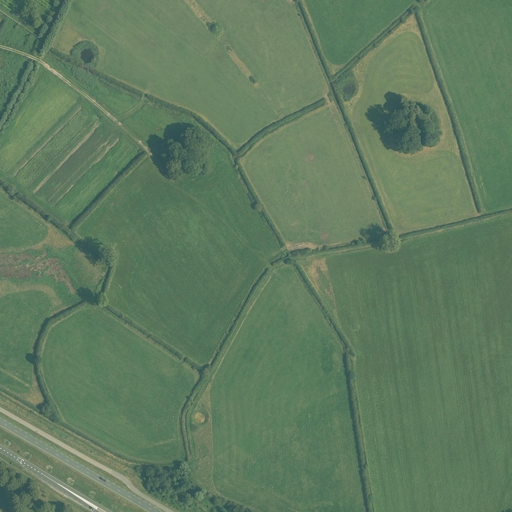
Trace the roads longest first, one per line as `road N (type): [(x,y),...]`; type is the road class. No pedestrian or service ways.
road 1 (unclassified): [(169,511),(0,409)]
road 2 (track): [(0,46),(45,64),(149,153)]
road 3 (primary): [(155,511),(0,421)]
road 4 (track): [(269,266),(213,224),(149,153)]
